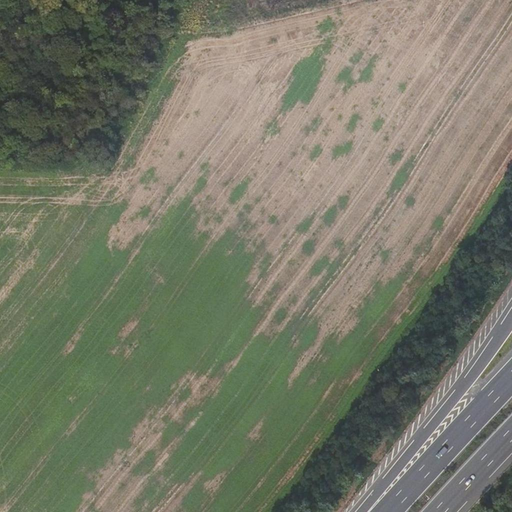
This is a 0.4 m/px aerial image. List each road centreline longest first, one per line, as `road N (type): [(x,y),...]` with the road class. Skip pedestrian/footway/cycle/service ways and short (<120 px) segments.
road 1 (motorway): [(511,317),(367,511)]
road 2 (motorway): [(511,377),(384,511)]
